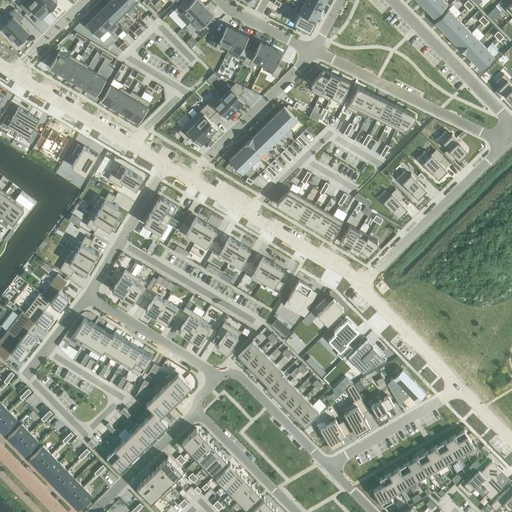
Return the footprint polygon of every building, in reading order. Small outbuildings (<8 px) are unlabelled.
[(24,1),(19,6),(28,14),(32,10),(41,19),(49,11),(38,0),(23,0),(23,1),(24,1)] [(38,0),(49,11),(57,3),(54,0),(38,0)] [(123,0),(109,0),(109,1),(122,14),(130,7),(123,0)] [(123,0),(130,7),(132,9),(140,1),(138,0),(123,0)] [(182,1),(174,10),(178,14),(182,11),(190,20),(205,6),(199,0),(192,0),(187,6),(182,1)] [(324,0),(305,0),(304,2),(321,11),(326,1),(324,0)] [(419,0),(419,1),(427,8),(435,0),(419,0)] [(435,0),(427,8),(426,9),(434,17),(447,4),(443,0),(435,0)] [(109,1),(101,8),(114,22),(122,14),(109,1)] [(295,9),(294,10),(315,21),(321,11),(304,2),(299,12),(295,9)] [(205,6),(189,22),(197,31),(196,32),(200,37),(209,28),(204,24),(213,15),(205,6)] [(101,8),(93,16),(107,29),(110,33),(118,25),(114,22),(101,8)] [(12,16),(1,27),(18,44),(29,33),(19,22),(23,18),(14,9),(9,13),(12,16)] [(448,9),(434,22),(442,30),(456,17),(448,9)] [(294,10),(289,20),(310,32),(315,21),(294,10)] [(93,16),(85,24),(99,37),(107,29),(93,16)] [(456,17),(442,30),(450,38),(464,25),(456,17)] [(215,34),(209,45),(215,48),(217,43),(228,48),(226,53),(237,31),(226,25),(221,37),(215,34)] [(464,25),(450,38),(457,46),(471,32),(464,25)] [(237,31),(226,53),(238,58),(243,61),(249,50),(243,48),(249,36),(237,31)] [(471,32),(457,46),(465,53),(479,40),(471,32)] [(479,40),(465,53),(473,61),(486,48),(479,40)] [(249,50),(243,61),(249,64),(251,60),(262,65),(271,47),(260,42),(254,53),(249,50)] [(271,47),(262,65),(273,71),(271,75),(277,78),(282,67),(277,64),(282,53),(271,47)] [(486,48),(473,61),(480,69),(494,56),(486,48)] [(59,51),(49,67),(59,73),(68,57),(59,51)] [(70,55),(59,73),(68,79),(79,60),(70,55)] [(79,60),(68,79),(77,84),(87,68),(88,66),(79,60)] [(87,68),(77,84),(86,90),(96,73),(87,68)] [(313,87),(311,91),(320,95),(331,73),(323,69),(312,82),(311,82),(311,83),(311,84),(311,85),(311,86),(312,86),(312,87),(313,87)] [(96,73),(86,90),(93,93),(96,95),(106,79),(96,73)] [(331,73),(320,95),(329,100),(340,78),(331,73)] [(511,82),(503,74),(495,82),(500,87),(498,89),(511,103),(511,102),(511,82)] [(340,78),(329,100),(331,98),(340,103),(350,83),(340,78)] [(235,83),(222,96),(236,110),(245,102),(239,96),(243,91),(235,83)] [(110,84),(100,100),(110,106),(120,90),(110,84)] [(357,86),(346,109),(356,113),(367,91),(357,86)] [(120,90),(110,106),(119,111),(131,91),(130,93),(121,87),(120,90)] [(131,91),(119,111),(128,117),(141,96),(131,91)] [(367,91),(356,113),(357,114),(359,109),(368,114),(377,96),(367,91)] [(218,92),(205,105),(213,114),(218,110),(227,119),(236,110),(222,96),(218,92)] [(141,96),(128,117),(138,123),(150,102),(141,96)] [(377,96),(368,114),(377,118),(386,100),(377,96)] [(386,100),(377,118),(387,123),(396,105),(386,100)] [(205,105),(191,119),(209,137),(218,128),(209,119),(213,114),(205,105)] [(396,105),(387,123),(396,128),(405,110),(396,105)] [(284,106),(276,114),(289,128),(297,120),(284,106)] [(7,114),(0,125),(6,129),(8,126),(18,131),(29,113),(18,107),(12,117),(7,114)] [(405,110),(396,128),(404,131),(405,130),(407,128),(413,121),(415,119),(415,118),(416,118),(416,117),(416,116),(415,115),(415,114),(414,114),(405,110)] [(29,113),(18,131),(27,137),(26,140),(32,144),(38,133),(33,130),(39,119),(29,113)] [(276,114),(268,122),(281,135),(289,128),(276,114)] [(191,119),(178,132),(186,141),(191,136),(200,145),(209,137),(191,119)] [(268,122),(260,129),(274,143),(281,135),(268,122)] [(41,133),(34,144),(57,158),(70,137),(52,127),(47,137),(41,133)] [(260,129),(252,137),(266,150),(274,143),(260,129)] [(445,131),(436,139),(447,150),(444,153),(452,161),(457,157),(459,159),(465,152),(466,152),(466,151),(466,150),(466,149),(466,148),(465,148),(452,134),(450,136),(445,131)] [(252,137),(245,144),(258,158),(266,150),(252,137)] [(83,148),(78,144),(71,155),(76,158),(72,166),(85,175),(98,154),(84,146),(83,148)] [(245,144),(237,152),(250,165),(258,158),(245,144)] [(424,151),(416,159),(427,170),(428,168),(438,179),(447,170),(437,160),(441,155),(435,150),(431,154),(429,156),(424,151)] [(237,152),(229,160),(242,173),(250,165),(237,152)] [(105,156),(94,173),(99,176),(110,159),(105,156)] [(111,173),(107,179),(121,187),(124,182),(133,187),(132,187),(136,189),(138,186),(142,178),(121,166),(115,175),(111,173)] [(404,171),(396,179),(406,190),(407,188),(418,199),(427,190),(411,174),(409,176),(404,171)] [(276,203),(276,204),(277,205),(278,205),(281,207),(286,211),(296,193),(289,189),(288,190),(279,199),(277,201),(276,202),(276,203)] [(384,189),(376,198),(387,209),(388,207),(398,218),(407,209),(397,198),(401,194),(396,189),(391,193),(389,194),(384,189)] [(3,216),(15,200),(5,192),(0,199),(0,213),(2,215),(2,216),(3,216)] [(101,196),(94,207),(115,220),(120,212),(120,213),(122,209),(118,207),(112,203),(116,196),(108,192),(104,199),(101,196)] [(296,193),(286,211),(295,216),(305,199),(296,193)] [(160,196),(150,213),(167,223),(171,216),(165,212),(171,202),(160,196)] [(305,199),(295,216),(304,221),(315,204),(305,199)] [(23,205),(15,200),(3,216),(13,223),(14,222),(23,209),(24,208),(24,207),(23,206),(23,205)] [(315,204),(304,221),(314,227),(324,210),(315,204)] [(90,219),(86,225),(95,231),(99,224),(106,228),(109,230),(111,227),(115,220),(94,207),(96,208),(90,219)] [(324,210),(314,227),(323,232),(333,215),(324,210)] [(150,213),(144,224),(154,230),(150,236),(157,240),(167,223),(150,213)] [(333,215),(323,232),(332,238),(342,221),(333,215)] [(180,222),(171,217),(167,223),(176,228),(180,222)] [(183,223),(179,230),(196,240),(206,223),(195,217),(189,227),(183,223)] [(206,223),(196,240),(213,250),(217,243),(210,240),(217,229),(206,223)] [(339,242),(349,248),(359,230),(349,225),(339,242)] [(11,230),(3,239),(7,242),(14,233),(13,232),(11,230)] [(359,230),(349,248),(358,253),(368,236),(359,230)] [(71,250),(71,251),(92,263),(96,256),(99,253),(95,250),(95,251),(88,247),(92,240),(85,236),(81,242),(79,241),(73,252),(71,250)] [(368,236),(358,253),(365,257),(375,248),(377,246),(377,245),(378,244),(378,243),(378,242),(377,242),(377,241),(375,240),(368,236)] [(217,243),(213,250),(219,254),(218,256),(228,262),(240,243),(229,237),(223,247),(217,243)] [(240,243),(228,262),(239,269),(240,267),(246,270),(250,263),(244,260),(248,253),(250,249),(247,247),(240,243)] [(64,261),(59,269),(70,276),(76,268),(82,272),(86,274),(88,271),(88,270),(92,263),(71,251),(64,261)] [(250,263),(246,270),(252,274),(250,278),(261,284),(273,263),(263,257),(257,267),(250,263)] [(273,263),(261,284),(262,282),(272,289),(274,287),(280,291),(284,284),(278,280),(282,273),(284,269),(281,267),(280,267),(273,263)] [(209,264),(206,269),(213,273),(216,268),(209,264)] [(116,269),(111,276),(118,280),(112,290),(122,297),(135,276),(125,269),(122,273),(116,269)] [(40,292),(39,293),(51,302),(60,309),(69,298),(60,290),(67,281),(57,274),(41,294),(40,292)] [(135,276),(122,297),(133,303),(139,293),(145,297),(150,290),(143,286),(146,282),(135,276)] [(299,279),(284,305),(297,313),(297,312),(301,306),(307,309),(316,293),(310,289),(312,287),(299,279)] [(168,281),(164,286),(172,291),(175,285),(168,281)] [(151,301),(145,311),(156,317),(166,300),(150,290),(145,297),(151,301)] [(22,311),(35,322),(45,329),(54,318),(44,310),(51,302),(39,293),(24,312),(22,311)] [(324,299),(315,308),(319,312),(317,314),(327,324),(343,309),(333,298),(328,303),(324,299)] [(166,300),(156,317),(166,324),(172,313),(179,317),(183,310),(166,300)] [(184,321),(178,331),(189,338),(202,317),(185,306),(183,310),(179,317),(184,321)] [(22,311),(7,331),(30,349),(38,338),(29,330),(35,322),(22,311)] [(202,317),(189,338),(199,344),(206,334),(212,338),(216,331),(210,327),(211,325),(201,319),(202,317)] [(84,318),(74,334),(83,340),(81,344),(94,324),(84,318)] [(335,333),(328,340),(339,351),(337,354),(342,359),(352,349),(346,343),(358,331),(347,319),(334,332),(335,333)] [(223,336),(216,346),(227,353),(240,332),(224,322),(217,333),(223,336)] [(94,324),(81,344),(91,350),(103,330),(94,324)] [(103,330),(91,350),(100,356),(114,332),(112,335),(103,330)] [(7,331),(0,339),(0,357),(5,361),(12,352),(21,359),(30,349),(7,331)] [(114,332),(100,356),(102,353),(111,358),(123,338),(114,332)] [(123,338),(111,358),(111,359),(114,355),(122,360),(133,344),(123,338)] [(367,340),(349,358),(351,357),(364,370),(362,372),(363,372),(386,359),(385,358),(384,359),(379,354),(379,353),(373,346),(371,348),(365,343),(368,340),(367,340)] [(246,363),(260,349),(252,341),(238,355),(246,363)] [(133,344),(122,360),(131,365),(129,369),(129,370),(142,349),(133,344)] [(142,349),(129,370),(139,376),(152,356),(142,349)] [(268,357),(260,349),(246,363),(253,371),(268,357)] [(253,371),(261,379),(275,364),(268,357),(253,371)] [(266,387),(267,388),(283,372),(275,364),(261,379),(268,386),(266,387)] [(175,369),(166,377),(183,394),(192,386),(175,369)] [(401,371),(387,384),(399,404),(408,394),(415,401),(425,392),(403,369),(401,371)] [(267,388),(274,396),(289,381),(282,374),(283,373),(283,372),(267,388)] [(169,381),(162,388),(175,402),(183,394),(166,377),(166,378),(169,381)] [(333,389),(332,390),(338,396),(350,384),(352,382),(350,383),(346,379),(334,390),(333,389)] [(360,380),(354,384),(358,391),(364,387),(360,380)] [(274,396),(282,403),(297,389),(289,381),(274,396)] [(354,401),(340,408),(356,435),(367,429),(370,427),(367,423),(356,403),(363,399),(354,384),(346,388),(354,401)] [(162,388),(154,396),(168,410),(175,402),(162,388)] [(282,403),(289,411),(304,397),(297,389),(282,403)] [(333,400),(338,396),(333,392),(329,396),(333,400)] [(380,421),(385,418),(390,415),(387,410),(394,405),(388,395),(371,405),(380,421)] [(154,396),(146,403),(167,424),(160,417),(168,410),(154,396)] [(304,397),(289,411),(297,419),(312,404),(304,397)] [(0,402),(0,417),(8,410),(0,402)] [(153,411),(146,418),(159,432),(167,424),(146,403),(146,404),(153,411)] [(320,413),(312,404),(297,419),(305,427),(320,413)] [(17,419),(8,410),(0,417),(0,429),(3,432),(17,419)] [(137,424),(136,424),(152,439),(159,432),(146,418),(138,425),(137,424)] [(319,429),(318,430),(322,437),(324,436),(332,449),(344,442),(341,438),(350,433),(343,420),(338,423),(335,419),(329,423),(319,429)] [(16,445),(30,432),(21,424),(8,437),(13,442),(12,443),(15,446),(16,445)] [(136,424),(129,432),(144,447),(152,439),(136,424)] [(196,428),(182,443),(189,450),(204,436),(196,428)] [(454,435),(464,451),(474,446),(464,429),(454,435)] [(38,440),(30,432),(16,445),(15,446),(18,449),(19,448),(24,454),(38,440)] [(130,434),(123,441),(136,454),(144,447),(129,432),(128,432),(130,434)] [(454,435),(445,440),(455,457),(464,451),(454,435)] [(204,436),(189,450),(197,458),(195,460),(212,444),(204,436)] [(445,440),(436,446),(446,464),(447,464),(446,462),(455,457),(445,440)] [(123,441),(115,448),(128,462),(136,454),(123,441)] [(212,444),(195,460),(203,468),(219,452),(212,444)] [(36,466),(37,467),(51,454),(43,445),(29,459),(34,464),(33,465),(35,467),(36,466)] [(436,446),(426,451),(437,470),(446,464),(436,446)] [(115,448),(106,457),(120,470),(128,462),(115,448)] [(437,470),(426,451),(417,457),(427,473),(436,468),(437,470)] [(219,452),(203,468),(205,466),(212,474),(227,460),(219,452)] [(45,475),(59,462),(51,454),(37,467),(38,468),(37,469),(39,471),(40,470),(45,475)] [(168,457),(160,465),(174,479),(182,471),(168,457)] [(408,462),(417,479),(427,473),(417,457),(408,462)] [(479,471),(464,485),(470,492),(479,483),(488,491),(485,494),(491,500),(503,488),(494,479),(502,471),(492,461),(480,472),(479,471)] [(52,483),(53,484),(67,470),(59,462),(45,475),(50,481),(49,482),(51,484),(52,483)] [(230,462),(213,479),(221,487),(238,470),(230,462)] [(408,484),(417,479),(408,462),(398,467),(408,484)] [(160,465),(152,472),(170,490),(167,487),(174,479),(160,465)] [(399,490),(408,484),(398,467),(389,473),(399,490)] [(56,486),(61,492),(75,478),(67,470),(53,484),(54,484),(53,485),(55,487),(56,486)] [(238,470),(221,487),(229,494),(245,478),(238,470)] [(152,472),(145,480),(162,498),(170,490),(152,472)] [(389,473),(380,478),(392,500),(393,500),(390,495),(399,490),(389,473)] [(75,478),(61,492),(66,497),(65,498),(67,500),(68,499),(69,500),(83,486),(75,478)] [(245,478),(229,494),(229,495),(231,493),(238,500),(253,486),(245,478)] [(382,484),(373,489),(373,490),(376,495),(374,497),(373,497),(382,506),(383,506),(392,500),(380,478),(379,479),(382,484)] [(145,480),(136,487),(153,504),(160,496),(162,498),(145,480)] [(83,486),(69,500),(70,501),(69,502),(71,504),(72,503),(77,508),(91,495),(83,486)] [(253,486),(238,500),(246,508),(261,494),(253,486)] [(511,511),(511,490),(508,487),(490,505),(495,511),(503,503),(511,511)] [(250,510),(248,511),(274,511),(276,510),(264,497),(250,510)]
